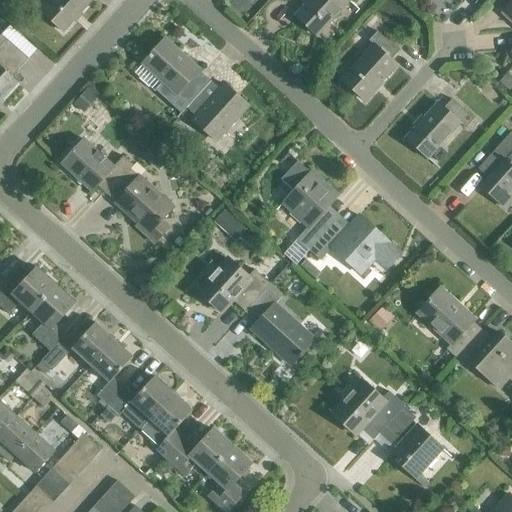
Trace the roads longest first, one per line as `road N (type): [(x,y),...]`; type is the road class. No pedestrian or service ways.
road 1 (residential): [(284,511),(312,481),(0,182)]
road 2 (residential): [(197,0),(358,151)]
road 3 (residential): [(0,153),(141,0)]
road 4 (residential): [(358,151),(511,289)]
road 5 (residential): [(358,151),(451,50)]
